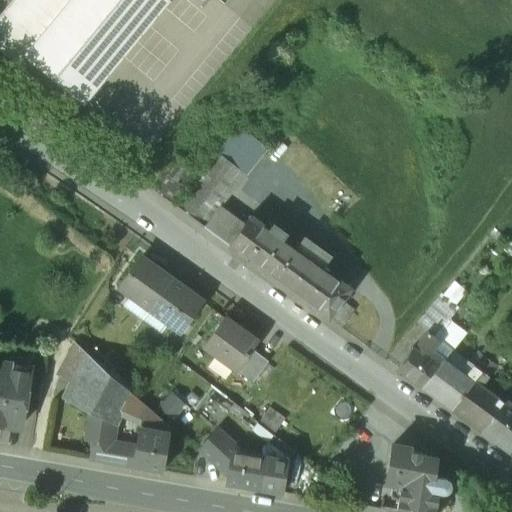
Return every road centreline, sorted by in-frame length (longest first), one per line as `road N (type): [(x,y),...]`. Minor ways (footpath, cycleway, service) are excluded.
road 1 (residential): [(511,479),(120,197),(0,122)]
road 2 (tertiary): [(235,511),(0,471)]
